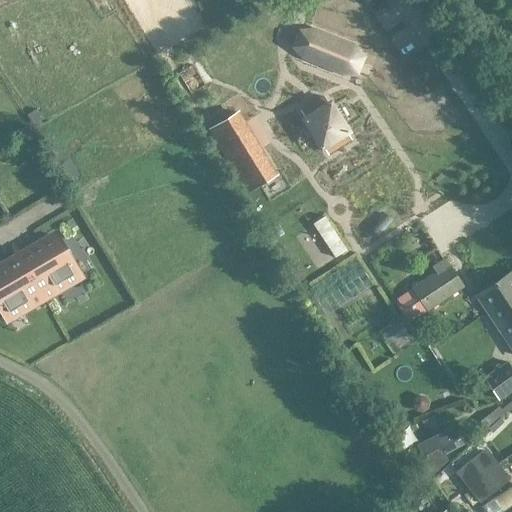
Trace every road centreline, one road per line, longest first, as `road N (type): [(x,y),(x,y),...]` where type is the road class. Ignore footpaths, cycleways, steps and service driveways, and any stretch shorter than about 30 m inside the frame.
road 1 (unclassified): [(134,511),(81,418),(41,380),(0,363)]
road 2 (unclassified): [(511,163),(398,0)]
